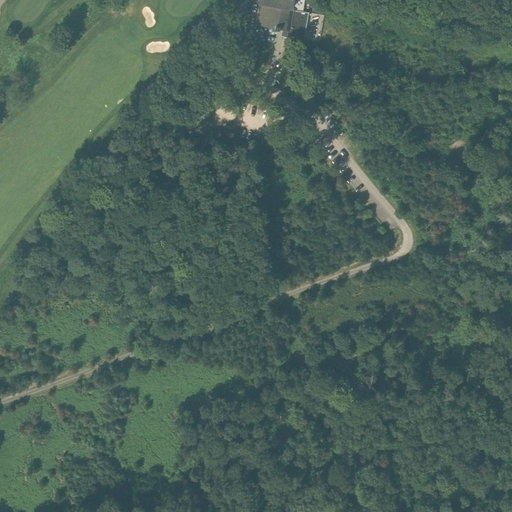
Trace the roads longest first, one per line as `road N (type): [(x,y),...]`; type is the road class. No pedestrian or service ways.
road 1 (track): [(293,115),(239,56),(241,0)]
road 2 (track): [(511,7),(446,15),(384,0)]
